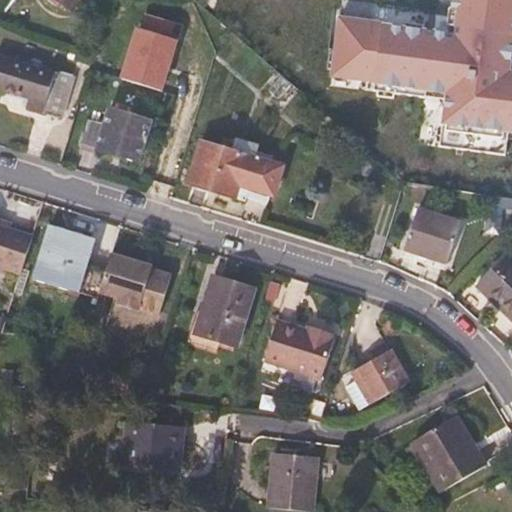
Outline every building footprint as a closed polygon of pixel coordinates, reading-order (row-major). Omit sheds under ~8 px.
[(55,0),(73,12),(81,0),(55,0)] [(511,0),(456,0),(453,28),(336,15),(328,82),(426,93),(421,147),(508,156),(511,131),(511,130),(511,0)] [(177,39),(136,27),(120,78),(162,90),(177,39)] [(62,117),(75,78),(0,54),(0,91),(29,101),(27,109),(42,115),(44,112),(62,117)] [(141,164),(154,122),(109,108),(104,125),(89,120),(80,145),(141,164)] [(276,198),(285,166),(200,142),(187,186),(236,200),(240,188),(276,198)] [(448,265),(461,223),(418,209),(403,252),(448,265)] [(75,293),(92,238),(49,226),(32,279),(75,293)] [(0,268),(21,275),(31,238),(0,227),(0,268)] [(511,256),(508,253),(476,287),(511,320),(511,256)] [(168,276),(148,270),(150,267),(108,254),(97,292),(115,298),(113,305),(135,312),(136,309),(156,316),(168,276)] [(239,347),(256,290),(212,276),(195,333),(239,347)] [(308,324),(306,330),(278,321),(264,363),(322,381),(337,333),(308,324)] [(370,407),(395,392),(376,360),(350,373),(370,407)] [(487,467),(458,417),(411,443),(440,494),(487,467)] [(181,472),(185,427),(126,423),(121,468),(181,472)] [(300,511),(313,511),(318,459),(274,456),(269,509),(300,511)]
